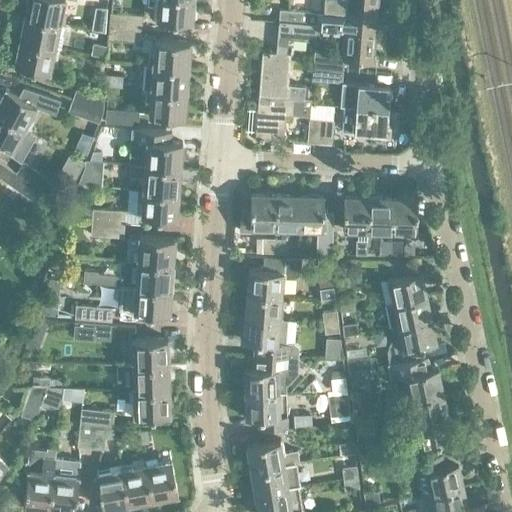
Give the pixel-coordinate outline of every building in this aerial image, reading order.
[(27,0),(25,13),(59,21),(63,0),(27,0)] [(192,0),(157,0),(156,18),(191,21),(192,0)] [(323,0),(323,12),(375,16),(376,0),(323,0)] [(279,8),(278,20),(316,23),(317,12),(317,11),(279,8)] [(110,11),(109,25),(142,27),(143,14),(110,11)] [(317,12),(316,23),(315,39),(316,29),(346,32),(344,57),(371,59),(375,16),(317,12)] [(25,13),(19,39),(54,46),(59,21),(25,13)] [(316,23),(278,20),(277,32),(280,32),(278,52),(262,50),(259,93),(303,97),(304,85),(287,84),(290,53),(286,52),(287,37),(315,39),(316,23)] [(142,27),(109,25),(108,38),(141,40),(142,27)] [(155,38),(153,63),(188,66),(190,40),(155,38)] [(54,46),(19,39),(14,64),(49,71),(54,46)] [(314,49),(313,66),(343,69),(343,58),(330,57),(331,51),(314,49)] [(153,63),(151,89),(186,91),(188,66),(153,63)] [(313,66),(312,79),(341,82),(343,69),(313,66)] [(108,85),(120,87),(121,79),(108,78),(108,85)] [(357,82),(355,107),(388,109),(389,85),(357,82)] [(77,85),(72,98),(103,109),(103,108),(104,95),(77,85)] [(6,87),(0,96),(0,113),(24,126),(36,105),(55,113),(60,101),(25,86),(20,95),(6,87)] [(186,91),(151,89),(149,114),(184,117),(186,91)] [(303,97),(259,93),(255,137),(283,139),(285,113),(309,115),(310,102),(311,97),(303,97)] [(103,109),(72,98),(68,110),(98,121),(103,109)] [(309,115),(309,117),(321,118),(333,119),(334,104),(310,102),(309,115)] [(388,109),(355,107),(354,131),(386,133),(388,109)] [(107,108),(105,121),(138,124),(139,111),(107,108)] [(35,133),(24,126),(0,113),(0,142),(12,149),(9,153),(20,160),(35,133)] [(319,142),(321,119),(309,118),(307,141),(319,142)] [(333,119),(321,118),(321,119),(319,142),(331,143),(333,119)] [(141,152),(140,163),(180,166),(182,140),(147,138),(146,152),(141,152)] [(88,167),(102,168),(102,160),(89,159),(88,167)] [(0,176),(35,201),(43,190),(16,172),(0,160),(0,176)] [(23,161),(16,172),(43,190),(50,180),(23,161)] [(144,175),(143,189),(178,191),(180,166),(140,163),(130,163),(129,174),(144,175)] [(178,191),(143,189),(141,214),(176,217),(178,191)] [(274,227),(275,192),(251,191),(250,208),(239,208),(239,229),(250,230),(251,226),(274,227)] [(299,193),(275,192),(274,227),(298,227),(299,193)] [(323,193),(299,193),(298,227),(322,228),(323,193)] [(367,229),(368,194),(343,194),(342,228),(358,229),(358,239),(356,239),(356,254),(367,254),(367,239),(366,239),(366,229),(367,229)] [(392,195),(368,194),(367,229),(391,230),(392,195)] [(417,196),(392,195),(391,230),(416,230),(417,196)] [(93,207),(92,220),(124,223),(125,210),(93,207)] [(124,223),(92,220),(91,233),(123,235),(124,223)] [(317,253),(332,253),(332,229),(318,229),(317,253)] [(137,259),(137,260),(172,263),(174,237),(139,234),(138,248),(133,248),(132,259),(137,259)] [(274,252),(274,238),(262,237),(261,252),(274,252)] [(274,238),(274,252),(284,252),(284,238),(274,238)] [(391,254),(391,240),(380,239),(380,254),(391,254)] [(391,240),(391,254),(401,254),(402,240),(391,240)] [(248,267),(246,291),(281,294),(282,276),(291,276),(294,276),(296,275),(298,273),(300,271),(300,269),(301,257),(294,257),(284,256),(284,258),(263,256),(262,268),(248,267)] [(130,284),(130,285),(170,288),(172,263),(137,260),(136,271),(121,270),(120,283),(130,284)] [(426,293),(421,270),(387,277),(380,279),(384,302),(385,302),(426,293)] [(94,281),(107,282),(107,275),(95,274),(94,281)] [(170,288),(130,285),(129,295),(134,296),(133,311),(168,313),(170,288)] [(319,287),(320,298),(335,296),(333,285),(319,287)] [(246,291),(244,316),(279,319),(281,294),(246,291)] [(431,317),(427,295),(426,293),(385,302),(390,326),(392,326),(431,317)] [(57,311),(58,297),(43,296),(38,310),(57,311)] [(339,300),(341,311),(355,309),(353,298),(339,300)] [(75,317),(111,320),(112,306),(75,303),(75,317)] [(322,311),(323,322),(337,320),(336,309),(322,311)] [(252,340),(252,354),(297,356),(297,347),(294,342),(284,342),(286,319),(279,319),(244,316),(242,340),(252,340)] [(424,344),(436,342),(431,317),(392,326),(394,335),(389,341),(388,346),(387,349),(388,356),(389,359),(389,362),(426,355),(424,344)] [(42,335),(47,322),(35,318),(30,331),(42,335)] [(73,336),(110,339),(111,323),(74,320),(73,336)] [(337,320),(323,322),(325,333),(339,331),(337,320)] [(342,324),(344,335),(358,333),(357,322),(342,324)] [(132,338),(132,363),(133,363),(168,362),(167,337),(132,338)] [(347,356),(348,370),(371,367),(369,353),(347,356)] [(243,367),(244,392),(286,390),(285,383),(287,383),(297,372),(297,356),(252,354),(253,367),(243,367)] [(443,389),(438,366),(429,367),(426,355),(389,362),(387,363),(390,377),(399,388),(401,398),(409,396),(443,389)] [(133,375),(133,389),(168,388),(168,362),(133,363),(132,363),(119,363),(119,375),(133,375)] [(44,384),(49,384),(49,375),(33,375),(33,384),(44,384)] [(331,377),(332,389),(346,387),(345,376),(331,377)] [(44,384),(33,384),(31,384),(21,414),(33,418),(44,384)] [(44,384),(33,418),(34,419),(39,404),(61,407),(62,386),(49,385),(49,384),(44,384)] [(346,387),(332,389),(334,400),(347,398),(346,387)] [(168,388),(133,389),(134,414),(169,413),(168,388)] [(448,414),(443,389),(409,396),(414,421),(448,414)] [(286,390),(244,392),(245,417),(258,416),(258,425),(287,424),(286,390)] [(352,397),(353,407),(367,406),(366,395),(352,397)] [(81,407),(80,421),(93,422),(94,408),(81,407)] [(94,408),(93,422),(113,424),(114,410),(94,408)] [(0,430),(11,417),(5,412),(0,418),(0,430)] [(453,438),(448,414),(414,421),(419,445),(453,438)] [(355,420),(356,432),(370,430),(369,419),(355,420)] [(77,445),(90,447),(93,422),(80,421),(77,445)] [(93,422),(90,447),(104,448),(105,436),(111,436),(113,424),(93,422)] [(140,431),(142,442),(149,441),(147,429),(140,431)] [(370,430),(356,432),(357,443),(372,441),(370,430)] [(115,435),(117,447),(125,445),(122,434),(115,435)] [(246,445),(250,468),(299,460),(297,448),(282,451),(280,439),(246,445)] [(354,452),(352,441),(339,442),(340,454),(354,452)] [(23,504),(48,507),(54,457),(55,457),(56,447),(47,446),(46,449),(31,447),(31,452),(28,451),(27,460),(25,460),(24,468),(27,468),(23,504)] [(359,454),(360,467),(388,462),(385,449),(359,454)] [(421,493),(428,492),(463,485),(458,461),(443,464),(441,452),(414,458),(421,493)] [(54,457),(48,507),(74,510),(79,459),(55,457),(54,457)] [(171,458),(146,463),(152,497),(177,492),(171,458)] [(250,468),(254,491),(297,484),(300,484),(297,461),(300,461),(299,460),(250,468)] [(146,463),(121,467),(127,502),(152,497),(146,463)] [(342,466),(343,477),(358,476),(356,464),(342,466)] [(127,502),(121,467),(96,472),(102,507),(127,502)] [(358,476),(343,477),(345,488),(359,487),(358,476)] [(297,484),(254,491),(257,511),(301,511),(301,508),(297,484)] [(428,492),(432,511),(450,511),(468,508),(463,485),(428,492)] [(364,492),(365,503),(379,501),(378,490),(364,492)] [(416,511),(413,495),(398,498),(401,511),(416,511)]
